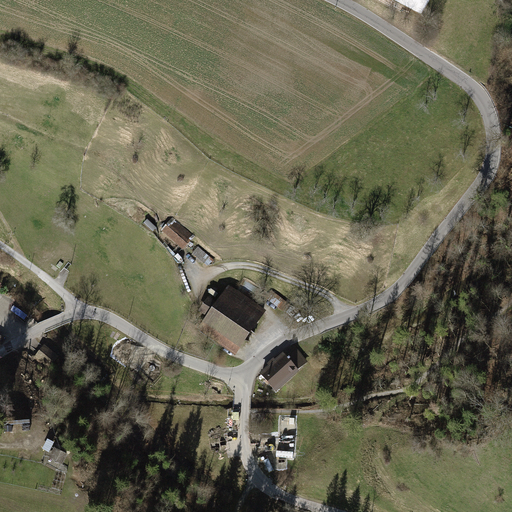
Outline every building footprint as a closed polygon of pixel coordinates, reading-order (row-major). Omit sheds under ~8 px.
[(171,218),(158,232),(179,251),(192,237),(171,218)] [(206,318),(197,330),(233,356),(264,313),(228,287),(216,302),(210,297),(199,313),(206,318)] [(60,358),(44,345),(39,352),(54,365),(60,358)] [(294,348),(262,376),(275,391),(307,363),(294,348)] [(54,450),(50,460),(63,466),(68,456),(54,450)]
